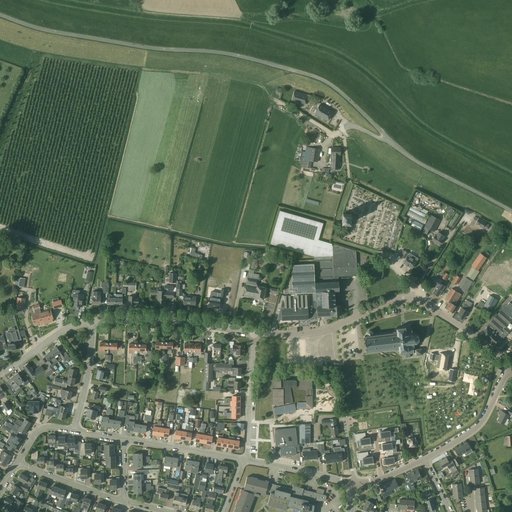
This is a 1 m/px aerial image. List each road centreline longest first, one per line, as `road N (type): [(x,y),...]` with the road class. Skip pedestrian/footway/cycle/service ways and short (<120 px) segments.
road 1 (unclassified): [(511,211),(417,162),(338,90),(310,75),(0,15)]
road 2 (residential): [(253,331),(303,335),(411,298)]
road 3 (residential): [(95,320),(253,331)]
road 4 (residential): [(423,459),(476,428),(510,365)]
road 5 (residential): [(243,460),(253,331)]
road 6 (residential): [(243,460),(124,440)]
